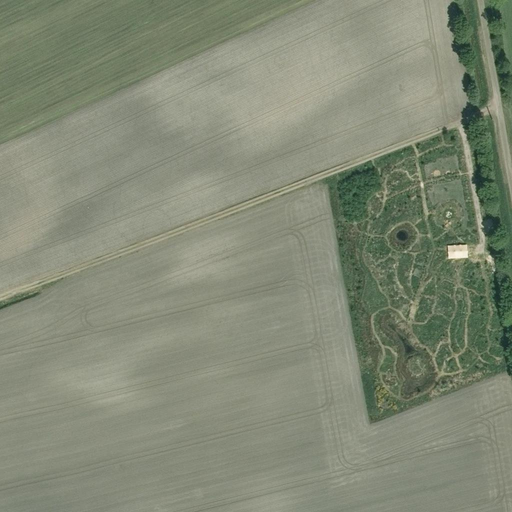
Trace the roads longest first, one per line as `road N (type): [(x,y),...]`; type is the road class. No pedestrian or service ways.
road 1 (track): [(497,110),(0,303)]
road 2 (residential): [(511,193),(478,0)]
